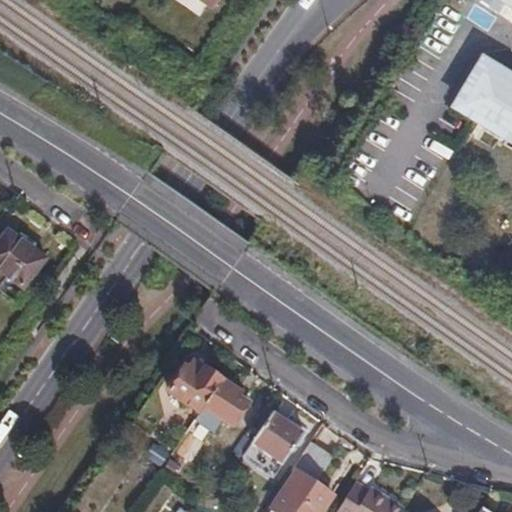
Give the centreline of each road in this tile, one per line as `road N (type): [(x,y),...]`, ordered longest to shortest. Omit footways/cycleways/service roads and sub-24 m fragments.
road 1 (residential): [(511,455),(0,114)]
road 2 (tertiary): [(0,448),(310,7)]
